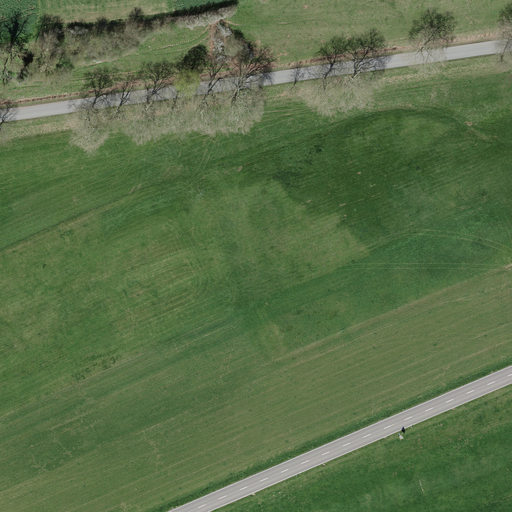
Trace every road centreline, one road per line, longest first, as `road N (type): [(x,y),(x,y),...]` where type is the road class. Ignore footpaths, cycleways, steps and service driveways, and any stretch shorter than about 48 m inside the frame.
road 1 (tertiary): [(0,117),(511,45)]
road 2 (secondary): [(511,374),(189,511)]
